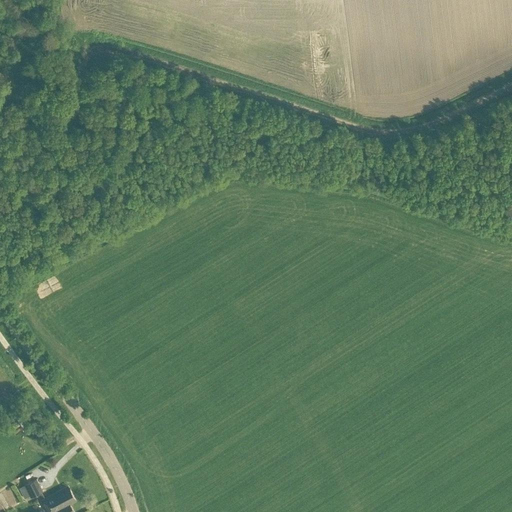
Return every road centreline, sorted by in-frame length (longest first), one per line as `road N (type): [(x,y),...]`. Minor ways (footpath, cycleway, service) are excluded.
road 1 (track): [(511,81),(421,125),(376,129),(99,47),(81,59),(77,101),(67,115),(49,117)]
road 2 (tertiary): [(133,511),(98,439),(0,307)]
